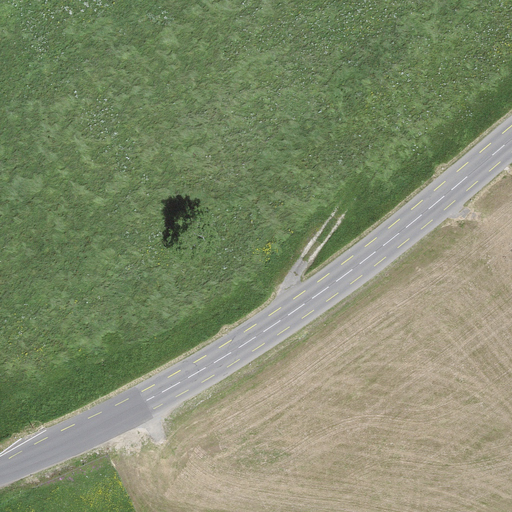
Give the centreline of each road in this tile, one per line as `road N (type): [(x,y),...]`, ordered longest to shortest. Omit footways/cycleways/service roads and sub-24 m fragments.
road 1 (secondary): [(0,468),(120,417),(291,314),(371,260),(511,139)]
road 2 (track): [(291,314),(291,283),(304,258),(352,201)]
